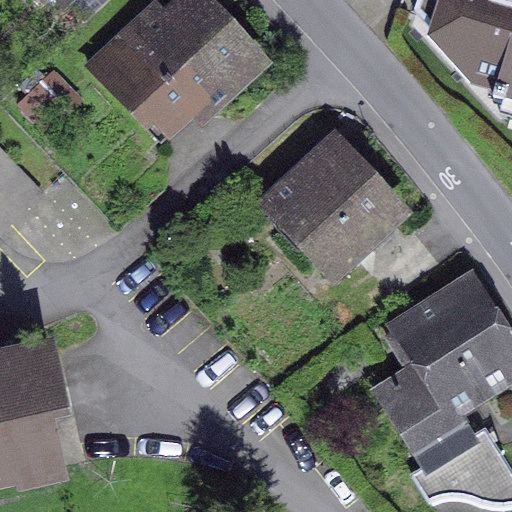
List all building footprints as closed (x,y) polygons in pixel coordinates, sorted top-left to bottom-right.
[(77,0),(31,0),(53,23),(77,0)] [(137,25),(83,70),(155,156),(193,124),(201,133),(271,76),(208,0),(183,0),(144,33),(137,25)] [(511,0),(427,0),(419,28),(497,131),(511,135),(511,0)] [(413,227),(338,140),(256,211),(331,297),(413,227)] [(427,481),(480,450),(462,421),(511,391),(511,343),(478,285),(387,337),(412,380),(379,399),(427,481)] [(0,507),(60,497),(51,445),(66,443),(51,356),(0,365),(0,507)]
